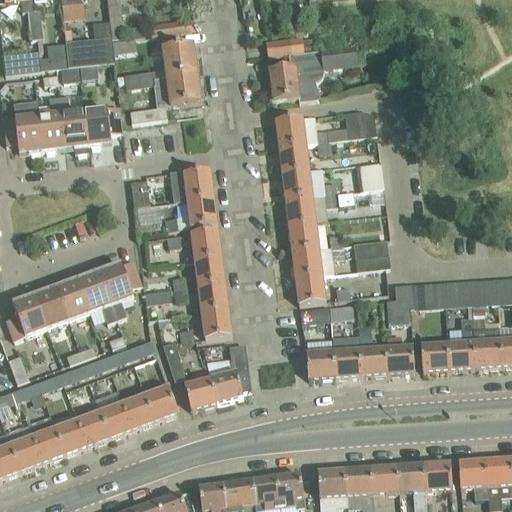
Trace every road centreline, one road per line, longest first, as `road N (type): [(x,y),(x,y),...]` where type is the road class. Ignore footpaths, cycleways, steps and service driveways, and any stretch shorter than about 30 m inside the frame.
road 1 (residential): [(511,268),(413,274),(390,102),(233,118)]
road 2 (residential): [(116,177),(120,239),(14,282),(0,192)]
road 3 (tertiary): [(35,511),(273,432)]
road 4 (tertiary): [(511,406),(273,432)]
road 5 (tertiary): [(273,432),(380,438),(511,430)]
road 6 (residential): [(264,355),(238,161)]
road 7 (residential): [(116,177),(238,161)]
